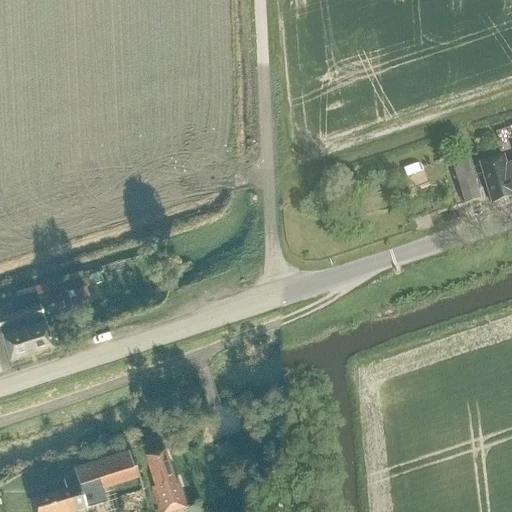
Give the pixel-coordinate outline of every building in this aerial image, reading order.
[(480,165),(492,204),(511,197),(511,164),(507,166),(504,157),(480,165)] [(465,205),(481,200),(469,162),(453,166),(465,205)] [(91,304),(86,288),(72,292),(77,309),(91,304)] [(43,320),(39,307),(35,294),(16,300),(20,313),(0,319),(0,335),(9,363),(52,350),(43,320)] [(145,458),(154,488),(151,490),(158,511),(177,511),(186,510),(177,481),(174,482),(164,452),(145,458)] [(133,469),(128,453),(73,470),(76,477),(63,482),(65,490),(28,502),(30,511),(74,511),(115,499),(119,511),(144,511),(149,511),(135,468),(133,469)]
